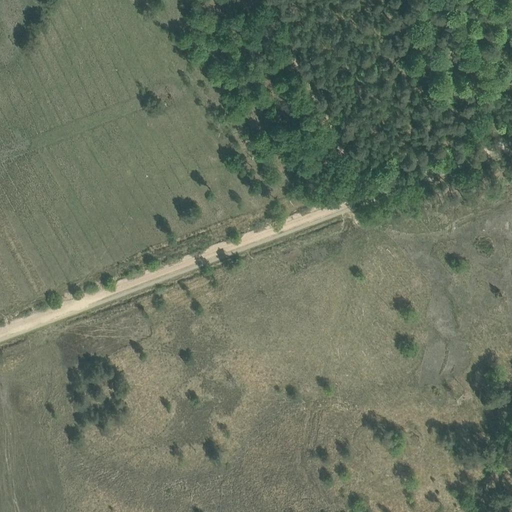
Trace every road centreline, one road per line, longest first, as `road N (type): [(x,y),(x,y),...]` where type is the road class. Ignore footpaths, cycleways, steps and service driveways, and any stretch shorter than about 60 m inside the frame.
road 1 (track): [(370,196),(0,332)]
road 2 (track): [(370,196),(262,0)]
road 3 (track): [(511,142),(370,196)]
